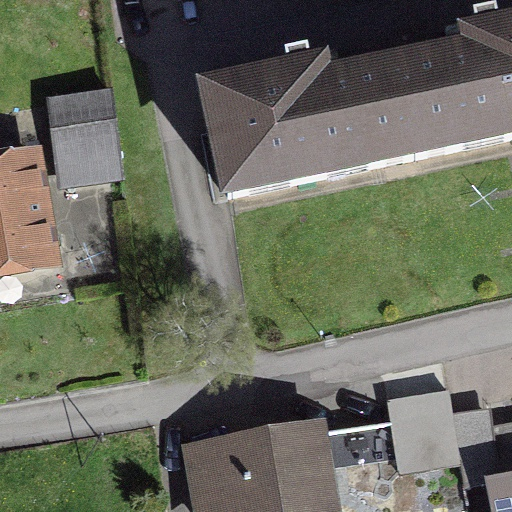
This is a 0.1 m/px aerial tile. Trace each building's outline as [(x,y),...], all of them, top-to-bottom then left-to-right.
[(511,141),(511,36),(499,39),(495,20),(473,24),(477,44),(468,46),(471,60),(323,91),(320,77),(310,79),(306,59),(285,64),(289,83),(244,92),(241,82),(215,87),(217,98),(206,100),(227,201),(511,141)] [(113,97),(56,104),(66,184),(122,177),(113,97)] [(0,166),(0,274),(52,266),(34,161),(0,166)] [(399,475),(457,466),(451,426),(447,398),(446,402),(391,410),(389,407),(399,475)] [(490,421),(451,426),(457,466),(460,464),(465,489),(486,485),(491,511),(511,511),(511,443),(495,447),(490,421)] [(193,455),(202,511),(329,511),(317,434),(193,455)]
